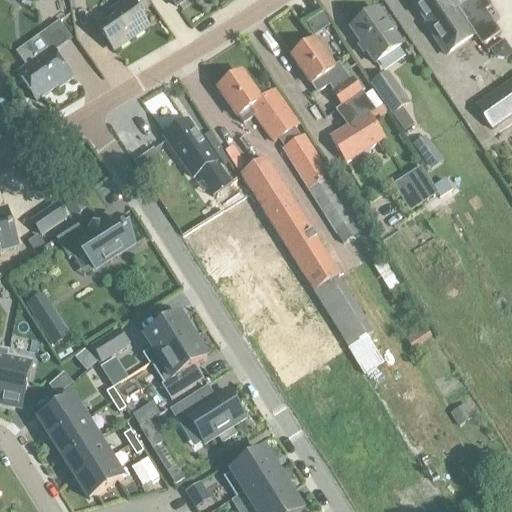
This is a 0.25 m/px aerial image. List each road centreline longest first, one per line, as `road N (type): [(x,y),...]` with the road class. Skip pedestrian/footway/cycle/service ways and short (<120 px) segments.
road 1 (residential): [(87,114),(340,511)]
road 2 (residential): [(272,0),(87,114)]
